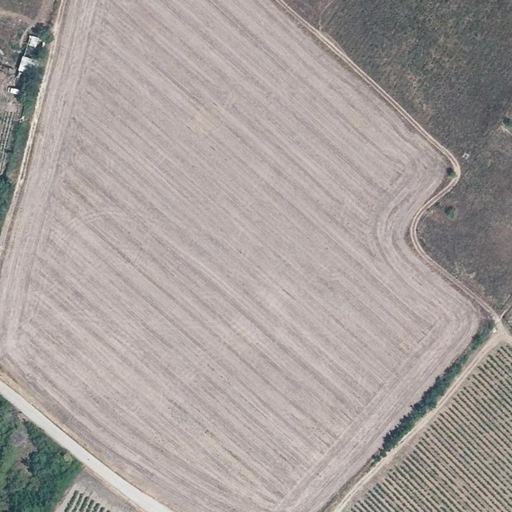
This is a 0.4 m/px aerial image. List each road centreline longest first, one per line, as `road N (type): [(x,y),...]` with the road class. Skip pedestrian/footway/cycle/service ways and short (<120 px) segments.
road 1 (track): [(335,511),(500,328),(417,246),(411,229),(456,180),(448,154),(278,0)]
road 2 (track): [(64,0),(0,268)]
road 3 (unclassified): [(0,390),(160,511)]
